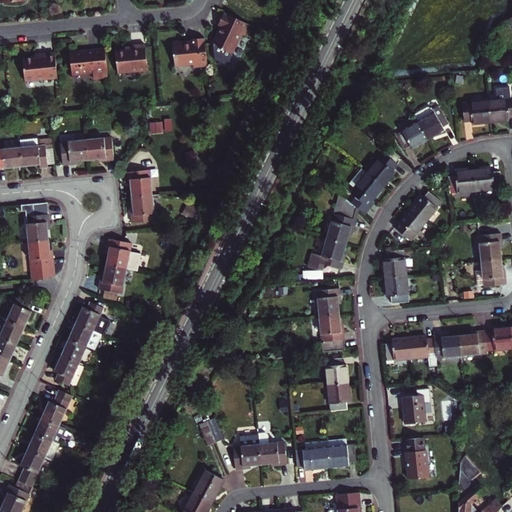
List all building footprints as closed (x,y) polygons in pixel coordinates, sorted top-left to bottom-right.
[(218,29),(218,30),(213,40),(215,57),(230,64),(235,52),(233,51),(242,32),(245,33),(250,22),(225,10),(218,23),(222,25),(219,30),(218,29)] [(195,67),(209,65),(206,37),(192,38),(192,42),(187,43),(187,41),(173,43),(176,66),(195,64),(195,67)] [(117,49),(119,71),(148,68),(145,42),(132,43),(132,47),(117,49)] [(110,75),(107,46),(93,47),(93,48),(93,49),(82,51),(81,49),(71,51),(74,73),(85,72),(85,71),(93,70),(95,72),(95,77),(110,75)] [(27,79),(59,75),(56,51),(43,52),(43,55),(36,55),(24,57),(27,79)] [(490,104),(492,125),(511,123),(510,119),(511,119),(511,101),(511,102),(511,91),(497,92),(498,103),(490,104)] [(473,127),(492,125),(490,104),(464,107),(466,124),(473,123),(473,127)] [(429,108),(415,116),(419,122),(429,139),(446,130),(444,127),(450,124),(441,109),(436,112),(434,110),(429,108)] [(152,133),(163,132),(162,121),(151,123),(152,133)] [(413,149),(429,139),(419,122),(397,135),(405,150),(411,146),(413,149)] [(21,148),(23,167),(40,165),(41,168),(48,167),(45,138),(20,141),(21,148)] [(113,138),(87,140),(89,161),(103,159),(103,162),(115,161),(113,138)] [(76,162),(89,161),(87,140),(62,143),(64,165),(76,164),(76,162)] [(0,168),(23,167),(21,148),(0,149),(0,168)] [(392,149),(387,156),(397,164),(402,157),(392,149)] [(385,154),(369,174),(384,187),(396,172),(394,170),(398,165),(397,164),(387,156),(385,154)] [(476,170),(478,190),(503,188),(502,171),(495,171),(494,168),(476,170)] [(132,198),(152,196),(149,170),(127,173),(129,186),(131,186),(132,198)] [(373,201),(384,187),(369,174),(364,170),(352,184),(357,189),(353,195),(358,199),(354,204),(358,208),(365,214),(374,203),(373,201)] [(452,193),(478,190),(476,170),(457,172),(457,175),(450,176),(452,193)] [(412,209),(427,221),(443,202),(430,191),(425,197),(422,195),(412,209)] [(339,193),(334,214),(356,219),(358,208),(354,204),(339,193)] [(131,211),(132,224),(154,221),(152,196),(132,198),(133,211),(131,211)] [(44,203),(26,205),(27,217),(45,215),(44,203)] [(396,228),(411,241),(427,221),(412,209),(396,228)] [(327,239),(347,244),(351,230),(352,231),(356,219),(334,214),(327,239)] [(29,242),(49,240),(48,227),(50,227),(49,215),(45,215),(27,217),(29,242)] [(482,236),(483,262),(504,260),(503,246),(505,246),(504,235),(482,236)] [(109,252),(106,265),(126,269),(137,271),(141,254),(130,252),(132,244),(109,239),(106,252),(109,252)] [(344,256),(347,244),(327,239),(323,257),(317,255),(314,268),(327,272),(328,265),(343,269),(346,257),(344,256)] [(40,280),(54,277),(53,254),(51,254),(49,240),(29,242),(33,281),(40,280)] [(402,250),(385,252),(386,259),(383,260),(385,278),(405,276),(402,250)] [(505,273),(504,260),(483,262),(484,273),(474,273),(475,286),(485,285),(485,286),(507,285),(506,273),(505,273)] [(104,291),(116,294),(121,295),(126,269),(106,265),(104,278),(101,278),(99,290),(104,291)] [(405,276),(385,278),(387,297),(391,297),(391,303),(408,301),(405,276)] [(318,291),(321,317),(341,315),(340,301),(341,300),(340,288),(318,291)] [(114,302),(116,294),(104,291),(102,299),(114,302)] [(8,320),(25,328),(32,312),(28,311),(31,303),(18,298),(8,320)] [(83,307),(76,323),(102,335),(108,321),(99,317),(103,309),(90,303),(87,309),(83,307)] [(342,327),(341,315),(321,317),(325,352),(347,350),(344,327),(342,327)] [(0,337),(18,345),(25,328),(8,320),(0,337)] [(68,340),(86,347),(95,352),(102,335),(76,323),(68,340)] [(487,333),(488,350),(511,347),(511,330),(511,326),(493,328),(494,332),(487,333)] [(461,335),(463,356),(489,353),(488,350),(487,333),(486,331),(474,332),(474,334),(461,335)] [(438,363),(437,358),(435,338),(429,339),(428,335),(411,337),(412,357),(430,355),(431,364),(438,363)] [(435,338),(437,358),(463,356),(461,335),(447,336),(447,335),(435,336),(435,338)] [(0,355),(11,360),(18,345),(0,337),(0,355)] [(412,357),(411,337),(393,339),(394,342),(387,343),(388,360),(412,357)] [(61,356),(79,364),(86,347),(68,340),(61,356)] [(0,375),(4,377),(11,360),(0,355),(0,375)] [(79,364),(61,356),(54,372),(58,374),(55,380),(69,386),(79,364)] [(329,385),(350,383),(348,364),(344,365),(343,357),(327,359),(329,385)] [(350,383),(329,385),(332,411),(348,409),(347,402),(352,401),(350,383)] [(419,396),(404,397),(407,424),(428,421),(426,402),(433,401),(432,389),(419,390),(419,396)] [(57,398),(70,403),(73,397),(60,391),(57,398)] [(60,426),(70,403),(57,398),(54,404),(50,402),(43,419),(60,426)] [(212,410),(203,413),(205,418),(212,433),(220,430),(212,410)] [(203,413),(195,416),(197,421),(205,418),(203,413)] [(203,436),(212,433),(205,418),(197,421),(203,436)] [(43,419),(36,434),(59,445),(66,429),(60,426),(43,419)] [(259,442),(261,465),(275,464),(275,466),(287,465),(284,440),(268,442),(267,433),(265,431),(258,432),(259,442)] [(247,467),(261,465),(259,442),(258,432),(240,434),(241,444),(233,445),(236,470),(248,469),(247,467)] [(36,434),(29,450),(46,458),(53,461),(60,445),(59,445),(36,434)] [(407,451),(410,479),(430,477),(428,449),(427,450),(425,437),(407,439),(409,451),(407,451)] [(347,439),(329,440),(331,468),(350,466),(349,462),(357,461),(355,445),(348,446),(347,439)] [(331,468),(329,440),(309,442),(310,449),(304,450),(305,464),(311,463),(312,469),(331,468)] [(22,475),(36,481),(46,458),(29,450),(21,467),(25,468),(22,475)] [(305,464),(304,450),(296,451),(298,465),(305,464)] [(461,471),(461,499),(479,486),(473,479),(481,472),(472,461),(461,471)] [(203,478),(195,493),(212,503),(224,480),(203,469),(200,475),(203,478)] [(33,487),(36,481),(22,475),(20,481),(33,487)] [(1,510),(6,511),(22,511),(33,487),(20,481),(16,489),(9,486),(4,497),(7,498),(1,510)] [(461,511),(497,511),(500,509),(494,501),(481,511),(477,511),(471,505),(485,494),(479,486),(461,499),(461,511)] [(360,492),(338,494),(340,510),(332,511),(331,511),(360,511),(362,511),(360,492)] [(207,511),(212,503),(195,493),(184,511),(207,511)]
